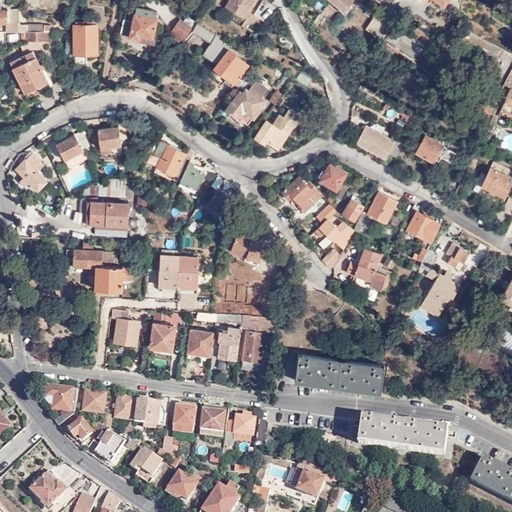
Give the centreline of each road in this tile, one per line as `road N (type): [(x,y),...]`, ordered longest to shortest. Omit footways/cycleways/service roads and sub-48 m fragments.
road 1 (residential): [(8,375),(38,367),(459,418),(511,444)]
road 2 (residential): [(0,159),(14,140),(73,108),(129,100),(157,110),(211,158),(234,165)]
road 3 (residential): [(501,248),(325,144)]
road 4 (residential): [(325,144),(342,113),(342,94),(282,0)]
road 5 (residential): [(8,375),(20,350),(1,226)]
road 6 (secondary): [(157,511),(82,461),(44,422)]
road 7 (residential): [(234,165),(314,267)]
